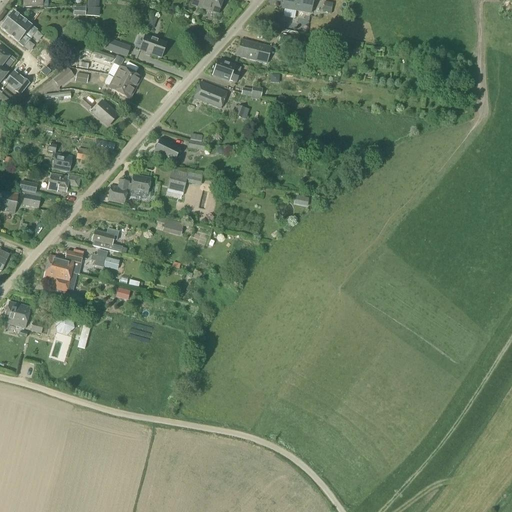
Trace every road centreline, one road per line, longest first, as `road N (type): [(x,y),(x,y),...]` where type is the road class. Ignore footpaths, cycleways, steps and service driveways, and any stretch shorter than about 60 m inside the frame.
road 1 (unclassified): [(0,294),(262,0)]
road 2 (unclassified): [(341,511),(313,476),(258,441),(0,378)]
